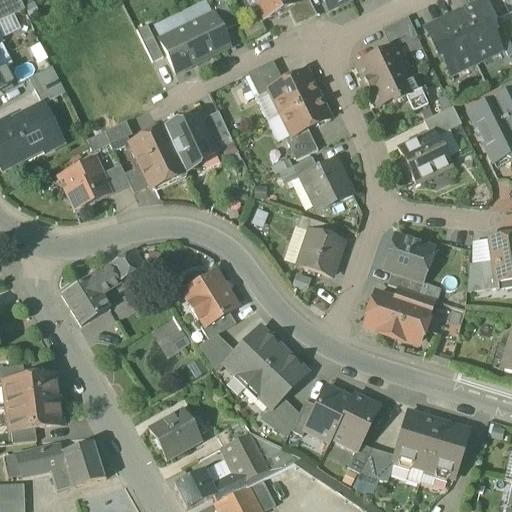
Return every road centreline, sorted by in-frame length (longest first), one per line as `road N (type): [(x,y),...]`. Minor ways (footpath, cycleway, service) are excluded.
road 1 (residential): [(42,246),(191,232),(229,252),(272,308),(322,350)]
road 2 (residential): [(159,511),(36,297),(42,246)]
road 3 (residential): [(322,350),(511,411)]
road 4 (residential): [(376,209),(372,157),(323,42)]
road 5 (residential): [(323,42),(294,38),(168,100)]
road 6 (residential): [(322,350),(376,209)]
